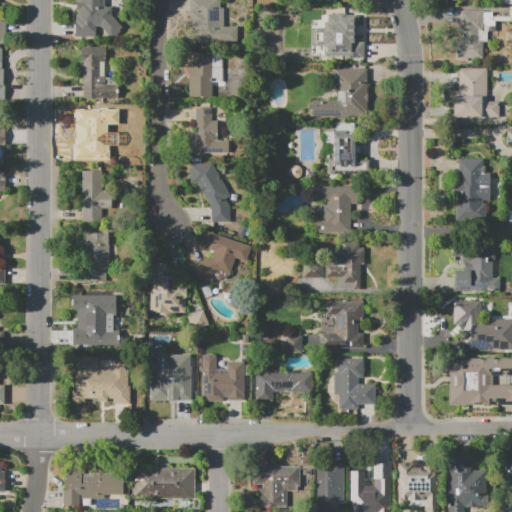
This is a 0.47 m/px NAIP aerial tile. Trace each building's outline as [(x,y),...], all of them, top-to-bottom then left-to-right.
[(112,16),(122,27),(119,30),(120,31),(115,36),(114,35),(111,38),(100,26),(96,26),(96,37),(75,37),(75,15),(77,15),(77,11),(76,11),(76,1),(79,1),(79,0),(105,0),(105,7),(112,7),(112,16)] [(237,27),(237,41),(192,41),(192,26),(190,26),(191,10),(189,10),(189,0),(220,0),(220,8),(228,8),(228,26),(237,27)] [(492,12),(492,16),(510,16),(510,6),(511,6),(511,22),(510,22),(510,21),(495,21),(495,26),(488,26),(488,31),(487,31),(487,42),(482,42),(482,58),(457,58),(456,25),(462,25),(462,11),(483,11),(483,12),(492,12)] [(352,37),(367,42),(362,58),(352,55),(352,59),(326,59),(326,37),(316,37),(316,18),(352,18),(352,37)] [(83,98),(83,76),(82,76),(82,70),(83,70),(83,61),(80,61),(80,47),(105,47),(105,84),(116,85),(116,98),(83,98)] [(189,97),(189,52),(224,52),(224,86),(212,86),(212,98),(189,97)] [(458,68),(486,68),(486,102),(498,101),(498,117),(454,117),(454,96),(458,96),(458,68)] [(336,69),(367,69),(366,112),(358,112),(358,116),(312,116),(312,100),(336,100),(336,69)] [(189,154),(189,134),(194,134),(194,108),(212,108),(212,121),(217,121),(217,131),(214,131),(214,141),(229,141),(229,154),(189,154)] [(73,109),(108,109),(107,133),(110,133),(110,142),(109,142),(109,160),(73,159),(73,144),(79,144),(79,127),(73,127),(73,109)] [(328,158),(332,158),(332,133),(356,133),(356,161),(367,161),(367,174),(328,174),(328,158)] [(458,159),(482,159),(483,166),(484,166),(484,173),(489,173),(490,201),(483,201),(483,203),(486,203),(486,220),(456,220),(456,193),(454,193),(454,181),(458,181),(458,159)] [(225,198),(230,207),(230,222),(211,222),(211,207),(197,184),(190,184),(191,163),(212,163),(230,195),(225,198)] [(82,171),(102,171),(102,190),(111,190),(111,208),(102,208),(102,221),(82,221),(82,171)] [(349,233),(316,233),(316,218),(323,218),(323,207),(327,207),(327,199),(311,199),(311,186),(355,187),(355,204),(350,204),(349,233)] [(83,232),(109,232),(108,270),(106,270),(105,282),(73,281),(73,269),(87,269),(88,255),(82,254),(83,232)] [(218,266),(203,272),(206,278),(198,281),(192,264),(211,257),(213,251),(208,249),(214,234),(251,247),(245,262),(235,258),(231,271),(218,266)] [(359,243),(359,248),(362,247),(363,264),(359,264),(360,289),(337,290),(337,278),(326,278),(325,262),(337,262),(336,249),(342,249),(342,243),(359,243)] [(454,291),(454,270),(464,270),(464,263),(462,263),(462,243),(494,243),(494,259),(492,259),(492,278),(499,278),(499,291),(454,291)] [(323,262),(323,277),(303,277),(303,263),(323,262)] [(150,312),(151,263),(167,263),(167,276),(185,276),(185,284),(187,284),(187,298),(185,298),(185,313),(150,312)] [(77,294),(106,294),(106,325),(99,325),(99,333),(93,333),(93,346),(75,346),(75,330),(79,330),(79,316),(77,316),(77,294)] [(363,348),(319,348),(320,333),(335,333),(335,315),(325,315),(326,301),(363,302),(363,319),(358,319),(358,333),(363,333),(363,348)] [(460,345),(460,326),(454,326),(454,301),(480,301),(480,314),(477,314),(477,321),(494,321),(494,319),(511,319),(511,349),(464,349),(462,351),(457,347),(460,345)] [(300,352),(301,335),(280,334),(279,351),(300,352)] [(76,356),(97,356),(97,370),(113,370),(113,369),(117,365),(122,365),(125,369),(125,370),(128,370),(127,388),(129,388),(129,403),(113,403),(113,399),(107,399),(107,402),(97,402),(97,399),(84,399),(84,402),(72,402),(72,389),(75,389),(76,356)] [(364,358),(363,378),(359,377),(359,384),(376,384),(376,404),(358,404),(358,409),(338,409),(338,395),(333,395),(333,372),(337,372),(337,358),(364,358)] [(449,405),(449,358),(511,358),(511,375),(494,375),(494,385),(511,385),(511,403),(500,403),(500,405),(483,405),(483,403),(476,403),(476,405),(449,405)] [(244,362),(243,400),(228,400),(228,397),(223,397),(223,400),(202,400),(203,371),(213,371),(213,369),(226,369),(226,361),(244,362)] [(191,366),(191,399),(169,399),(169,400),(150,400),(150,373),(169,373),(170,365),(191,366)] [(255,401),(256,369),(280,369),(280,372),(294,372),(294,373),(312,373),(312,393),(273,392),(273,402),(255,401)] [(511,481),(504,481),(503,450),(511,449),(511,481)] [(447,511),(447,454),(464,454),(464,467),(471,467),(471,470),(485,470),(485,506),(464,506),(464,511),(447,511)] [(318,511),(318,462),(343,462),(343,504),(337,504),(337,511),(318,511)] [(398,504),(397,463),(413,463),(413,468),(423,468),(423,466),(435,465),(435,470),(438,470),(438,511),(425,511),(424,511),(424,506),(407,506),(407,504),(398,504)] [(299,466),(299,491),(286,491),(287,507),(278,507),(278,506),(270,506),(270,507),(259,507),(259,493),(260,493),(260,488),(262,488),(262,484),(253,484),(252,467),(299,466)] [(132,468),(195,468),(195,499),(132,498),(132,468)] [(387,469),(387,493),(348,493),(348,470),(387,469)] [(122,495),(103,495),(103,499),(81,499),(81,495),(79,495),(79,506),(66,506),(66,473),(95,474),(95,471),(103,471),(103,474),(108,474),(108,471),(117,471),(117,474),(122,474),(122,495)]
